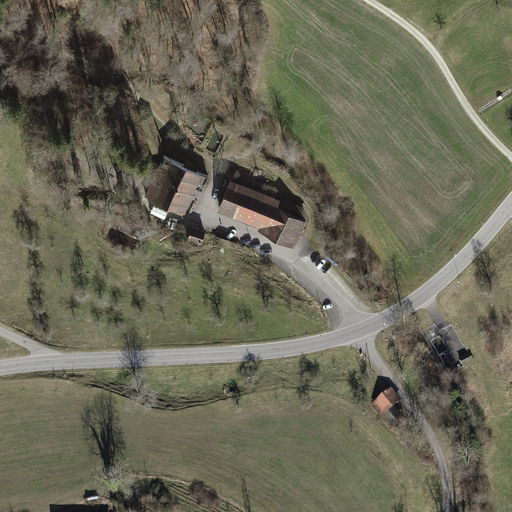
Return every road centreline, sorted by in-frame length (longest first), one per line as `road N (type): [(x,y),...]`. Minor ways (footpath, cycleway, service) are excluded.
road 1 (tertiary): [(511,203),(439,282),(400,311),(340,337),(249,353),(55,362)]
road 2 (track): [(511,156),(422,39),(368,0)]
road 3 (track): [(222,170),(230,158),(253,160),(308,207),(310,228),(292,259)]
